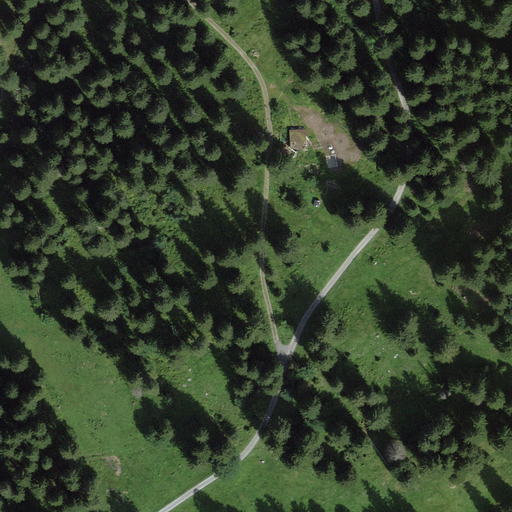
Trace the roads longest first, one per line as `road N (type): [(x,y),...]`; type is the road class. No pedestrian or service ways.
road 1 (track): [(376,0),(400,87),(408,167),(390,208),(311,307),(286,360)]
road 2 (track): [(286,360),(261,263),(266,98),(245,55),(188,0)]
road 3 (track): [(286,360),(250,447),(161,511)]
